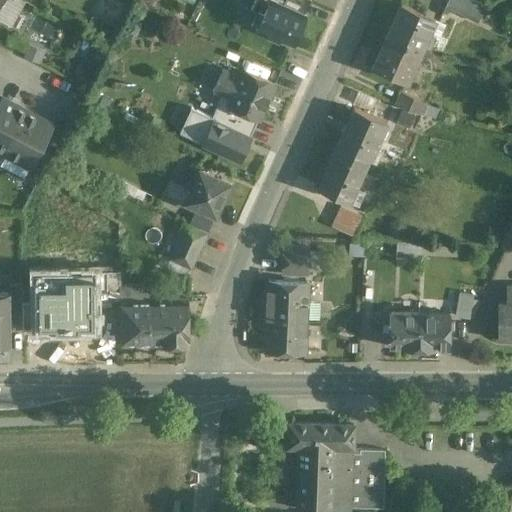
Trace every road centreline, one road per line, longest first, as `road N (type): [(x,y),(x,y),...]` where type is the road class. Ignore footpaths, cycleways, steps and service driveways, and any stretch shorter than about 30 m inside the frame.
road 1 (residential): [(225,379),(244,262),(359,0)]
road 2 (tertiary): [(225,379),(511,381)]
road 3 (tertiary): [(0,388),(225,379)]
